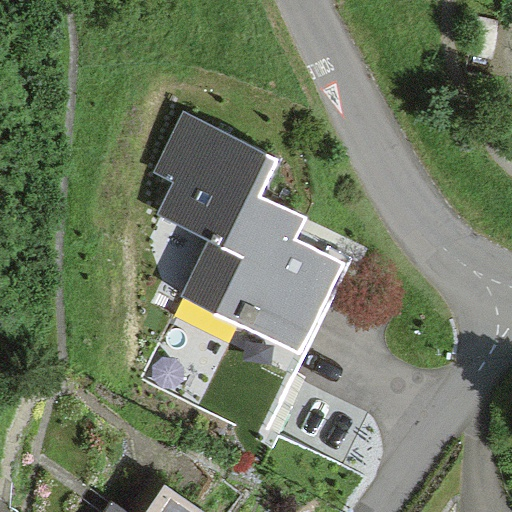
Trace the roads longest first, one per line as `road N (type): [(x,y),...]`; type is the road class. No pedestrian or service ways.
road 1 (track): [(46,310),(65,66),(58,0)]
road 2 (residential): [(511,303),(478,372),(377,511)]
road 3 (residential): [(383,154),(426,227),(461,265),(511,299)]
road 4 (unclassified): [(299,0),(383,154)]
